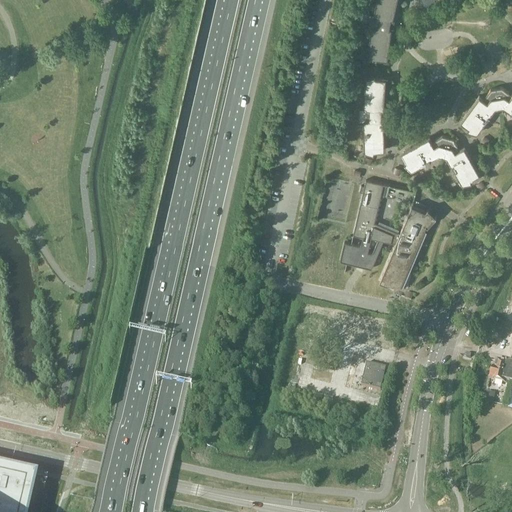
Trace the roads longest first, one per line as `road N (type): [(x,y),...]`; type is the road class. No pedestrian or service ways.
road 1 (motorway): [(231,0),(114,511)]
road 2 (motorway): [(139,511),(255,0)]
road 3 (tertiary): [(0,445),(318,511)]
road 4 (tertiary): [(416,467),(440,342),(479,262),(511,217)]
